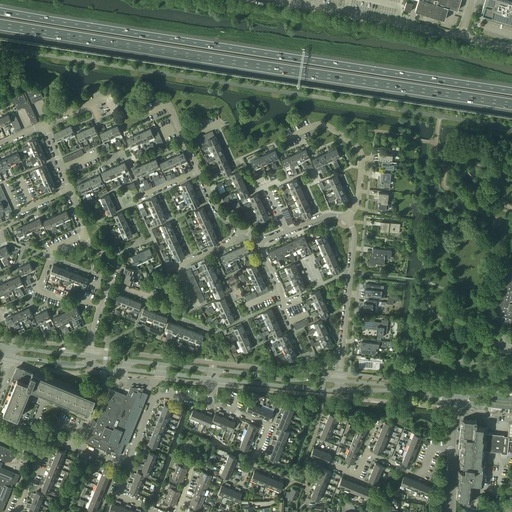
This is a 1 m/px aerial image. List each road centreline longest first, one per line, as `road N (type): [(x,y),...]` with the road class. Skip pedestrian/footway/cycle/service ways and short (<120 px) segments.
road 1 (motorway): [(511,91),(0,11)]
road 2 (motorway): [(0,25),(511,104)]
road 3 (unclassified): [(460,37),(265,0)]
road 4 (residential): [(338,381),(354,232),(347,219)]
road 5 (residential): [(347,219),(357,204),(358,149),(326,126),(285,139)]
road 6 (residential): [(208,400),(267,425),(240,484)]
road 7 (residential): [(127,464),(159,394),(208,400)]
road 8 (tertiary): [(89,366),(213,379)]
road 9 (tertiary): [(214,369),(90,357)]
road 10 (tertiary): [(338,381),(214,369)]
road 11 (tertiary): [(213,379),(337,390)]
road 12 (residential): [(196,308),(178,265),(231,241),(240,227)]
road 13 (tertiary): [(458,393),(338,381)]
road 14 (tertiary): [(337,390),(457,401)]
